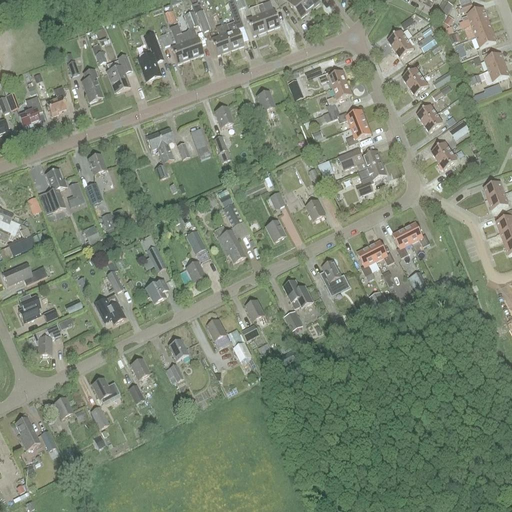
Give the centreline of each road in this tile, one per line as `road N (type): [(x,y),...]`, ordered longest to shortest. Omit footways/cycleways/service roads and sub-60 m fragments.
road 1 (residential): [(29,393),(415,191)]
road 2 (tertiary): [(0,167),(354,31)]
road 3 (residential): [(415,191),(354,31)]
road 4 (residential): [(415,191),(470,220),(491,274),(511,276)]
